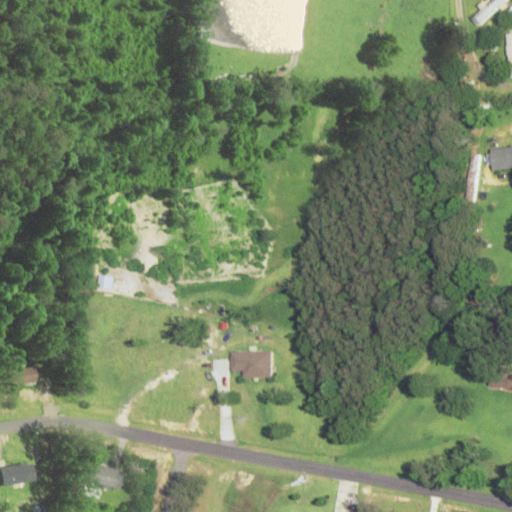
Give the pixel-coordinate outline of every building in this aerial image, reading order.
[(511,170),(511,149),(492,151),(493,171),(511,170)] [(468,166),(468,202),(477,202),(477,166),(468,166)] [(511,391),(511,371),(492,368),(489,388),(511,391)] [(10,389),(37,385),(35,369),(8,373),(10,389)] [(35,483),(31,464),(0,471),(0,479),(2,490),(35,483)] [(119,473),(88,466),(83,485),(115,492),(119,473)]
